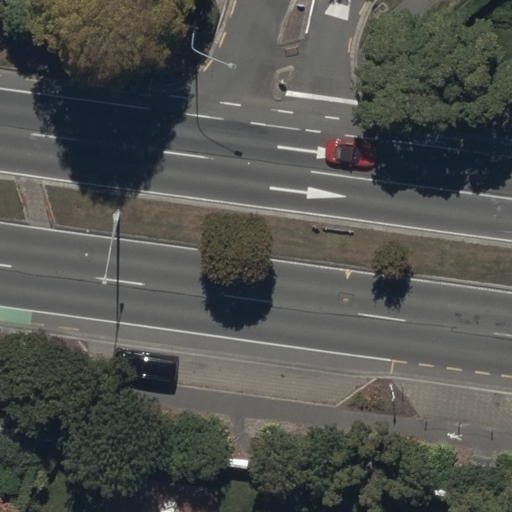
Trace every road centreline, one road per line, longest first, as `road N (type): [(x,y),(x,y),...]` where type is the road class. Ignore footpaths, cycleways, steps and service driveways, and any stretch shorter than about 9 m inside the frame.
road 1 (primary): [(511,334),(0,264)]
road 2 (primary): [(0,131),(262,166)]
road 3 (primary): [(262,166),(511,199)]
road 4 (residential): [(262,166),(286,41),(304,0)]
